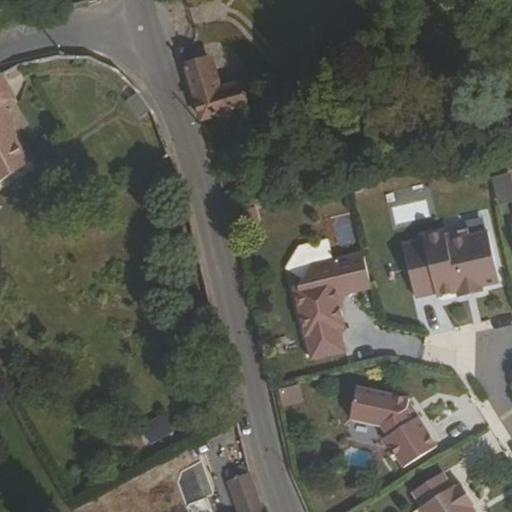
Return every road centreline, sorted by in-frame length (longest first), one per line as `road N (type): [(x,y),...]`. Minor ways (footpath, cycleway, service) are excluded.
road 1 (residential): [(131,38),(152,58),(197,174),(289,511)]
road 2 (residential): [(0,52),(90,29),(131,38)]
